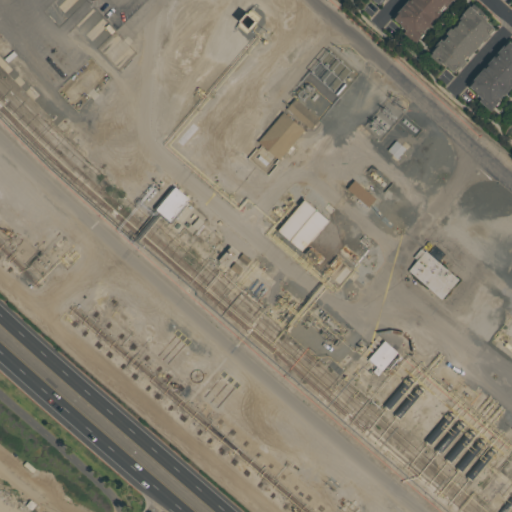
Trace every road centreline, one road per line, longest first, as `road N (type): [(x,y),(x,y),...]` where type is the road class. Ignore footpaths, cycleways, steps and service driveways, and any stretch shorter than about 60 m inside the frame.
road 1 (trunk): [(233,511),(0,308)]
road 2 (trunk): [(0,350),(186,511)]
